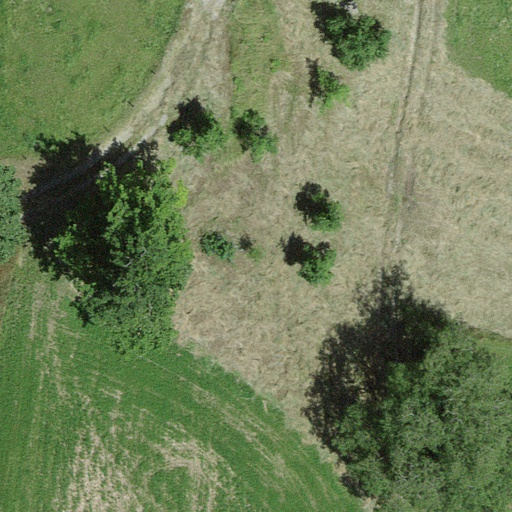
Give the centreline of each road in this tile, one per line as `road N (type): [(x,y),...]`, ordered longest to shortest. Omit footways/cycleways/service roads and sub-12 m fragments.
road 1 (track): [(422,511),(391,315),(421,0)]
road 2 (track): [(0,242),(22,238),(116,180),(198,82),(231,0)]
